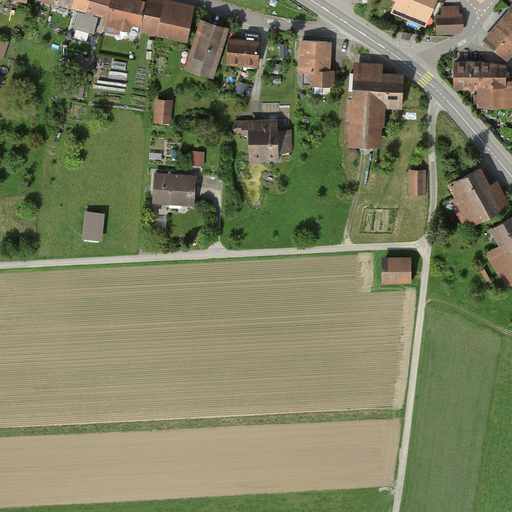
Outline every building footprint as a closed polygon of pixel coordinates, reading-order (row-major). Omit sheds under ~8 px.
[(35,0),(35,1),(74,10),(71,25),(97,31),(99,22),(129,29),(131,23),(143,26),(142,31),(189,41),(197,4),(177,0),(35,0)] [(426,26),(437,0),(394,0),(397,1),(393,12),(426,26)] [(511,1),(483,38),(508,58),(511,54),(511,1)] [(443,13),(436,14),(438,35),(465,33),(463,5),(443,6),(443,13)] [(230,28),(201,19),(186,70),(215,79),(230,28)] [(261,40),(229,38),(227,64),(260,66),(261,40)] [(9,42),(0,39),(0,60),(3,62),(9,42)] [(332,41),(300,41),(300,71),(304,71),(304,85),(334,85),(334,71),(332,71),(332,41)] [(508,61),(455,61),(455,90),(479,90),(479,108),(511,107),(511,80),(508,81),(508,61)] [(384,64),(355,62),(350,146),(383,148),(386,107),(404,109),(406,74),(383,73),(384,64)] [(174,100),(157,99),(155,123),(172,124),(174,100)] [(280,129),(280,117),(235,119),(235,134),(250,134),(251,162),(280,161),(279,154),(293,153),(292,129),(280,129)] [(206,167),(206,152),(196,152),(195,166),(206,167)] [(484,167),(450,185),(457,199),(451,202),(467,231),(511,207),(511,206),(499,181),(493,184),(484,167)] [(426,169),(410,169),(410,195),(426,195),(426,169)] [(198,174),(155,171),(153,204),(196,206),(198,174)] [(106,213),(86,212),(84,239),(104,240),(106,213)] [(511,218),(490,232),(500,248),(488,255),(510,290),(511,288),(511,218)] [(413,259),(385,258),(384,284),(413,285),(413,259)]
